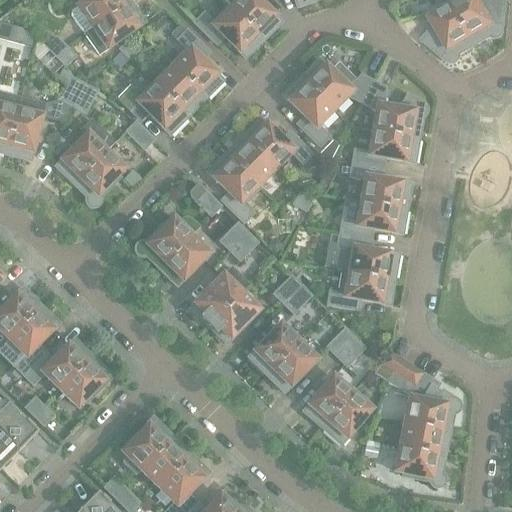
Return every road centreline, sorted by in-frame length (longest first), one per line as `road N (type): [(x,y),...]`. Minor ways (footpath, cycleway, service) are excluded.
road 1 (residential): [(72,270),(313,18),(372,9)]
road 2 (residential): [(456,89),(413,330),(488,381)]
road 3 (residential): [(329,511),(301,495),(167,366)]
road 4 (residential): [(167,366),(22,511)]
road 5 (residential): [(167,366),(72,270)]
road 6 (residential): [(479,511),(488,381)]
road 7 (unknown): [(161,0),(246,87)]
